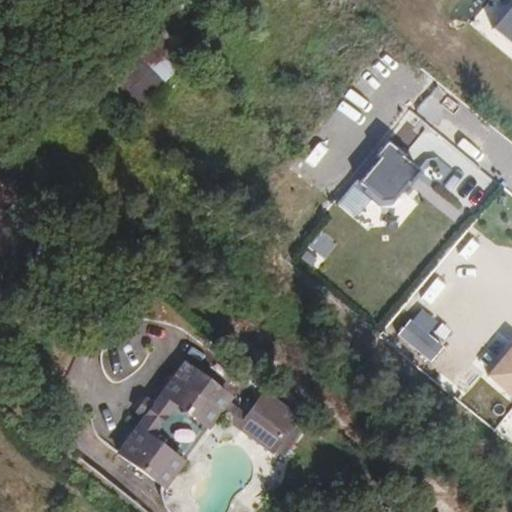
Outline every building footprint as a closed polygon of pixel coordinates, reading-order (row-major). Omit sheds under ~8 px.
[(511,6),(494,28),(511,42),(511,6)] [(148,12),(94,63),(121,90),(173,39),(148,12)] [(420,173),(385,144),(372,159),(375,162),(357,184),(380,204),(390,203),(405,186),(408,188),(420,173)] [(433,359),(444,344),(429,334),(439,319),(420,306),(400,337),(433,359)] [(511,346),(484,380),(498,392),(511,403),(511,346)] [(119,453),(166,489),(187,462),(155,439),(180,406),(211,430),(221,417),(231,402),(235,399),(188,363),(157,404),(145,420),(119,453)] [(494,397),(498,392),(484,380),(481,378),(477,383),(494,397)] [(231,402),(221,417),(248,436),(275,455),(300,421),(263,395),(249,415),(231,402)] [(136,414),(145,420),(157,404),(148,398),(136,414)] [(275,455),(248,436),(246,439),(273,458),(275,455)]
